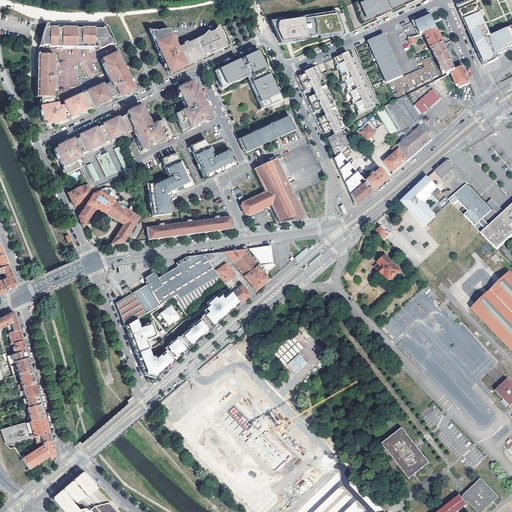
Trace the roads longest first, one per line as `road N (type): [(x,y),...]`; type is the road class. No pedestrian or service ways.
road 1 (tertiary): [(152,400),(343,242)]
road 2 (tertiary): [(343,242),(480,128),(491,107)]
road 3 (tertiary): [(491,107),(470,113),(332,226)]
road 4 (residential): [(23,296),(61,449),(79,463)]
road 5 (residential): [(36,145),(198,69)]
road 6 (residential): [(284,71),(442,0)]
road 7 (residential): [(284,71),(329,168),(332,226)]
road 8 (tertiary): [(246,239),(92,265)]
road 9 (residential): [(92,265),(152,400)]
road 10 (residential): [(92,265),(36,145)]
